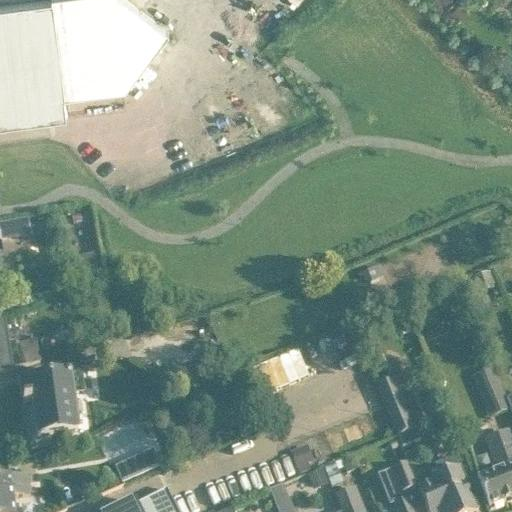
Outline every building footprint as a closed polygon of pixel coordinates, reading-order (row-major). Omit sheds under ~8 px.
[(49,0),(0,6),(0,125),(48,119),(65,117),(63,97),(124,89),(168,33),(126,0),(49,0)] [(458,3),(450,11),(456,18),(465,10),(458,3)] [(493,52),(488,57),(493,61),(498,56),(493,52)] [(27,220),(0,225),(0,243),(30,238),(27,220)] [(85,272),(78,273),(80,284),(101,279),(99,268),(85,272)] [(491,286),(495,285),(490,273),(486,275),(486,274),(472,280),(479,296),(493,290),(491,286)] [(0,374),(12,372),(4,321),(0,322),(0,374)] [(401,329),(399,334),(401,339),(407,341),(412,339),(414,334),(411,329),(406,327),(401,329)] [(34,342),(19,346),(21,355),(25,368),(40,364),(38,356),(34,342)] [(381,357),(370,362),(375,371),(385,366),(381,357)] [(176,397),(200,388),(191,365),(167,375),(176,397)] [(36,439),(56,436),(78,433),(73,397),(84,396),(81,377),(40,382),(20,384),(23,406),(32,405),(36,439)] [(498,380),(477,388),(486,409),(505,401),(507,400),(498,380)] [(396,439),(412,432),(392,382),(376,389),(396,439)] [(511,501),(511,448),(511,447),(508,449),(503,437),(486,443),(496,473),(477,480),(488,510),(511,501)] [(301,450),(290,454),(296,470),(297,470),(299,476),(309,472),(307,466),(301,450)] [(151,454),(144,458),(151,474),(158,471),(151,454)] [(340,463),(345,475),(356,471),(351,459),(340,463)] [(475,511),(458,470),(453,459),(435,467),(440,478),(428,483),(416,489),(426,511),(475,511)] [(388,472),(398,496),(416,489),(407,465),(388,472)] [(321,472),(307,478),(313,492),(327,486),(321,472)] [(0,511),(14,511),(12,500),(30,497),(27,477),(0,481),(0,511)] [(282,488),(270,493),(277,511),(291,511),(282,488)] [(175,511),(165,492),(133,508),(131,503),(111,511),(175,511)] [(351,511),(345,495),(335,499),(339,511),(351,511)] [(411,511),(406,500),(394,505),(396,511),(411,511)]
